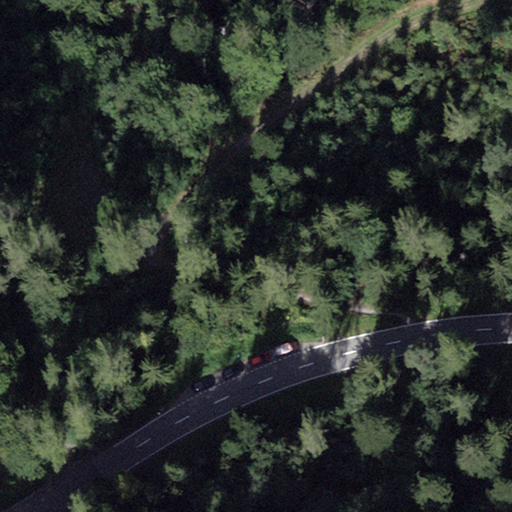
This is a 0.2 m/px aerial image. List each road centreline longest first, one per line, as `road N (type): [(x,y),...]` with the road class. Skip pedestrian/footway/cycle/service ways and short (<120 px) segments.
road 1 (tertiary): [(511,328),(423,335),(271,378),(194,413),(42,511)]
road 2 (track): [(490,0),(426,17),(301,100),(194,188),(168,218),(166,243)]
road 3 (track): [(166,243),(178,256),(228,260),(358,350)]
